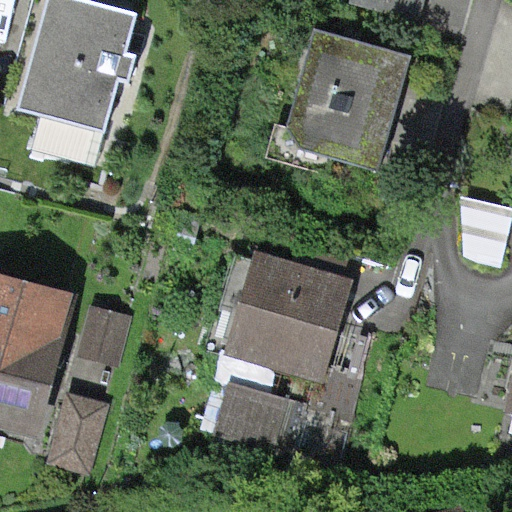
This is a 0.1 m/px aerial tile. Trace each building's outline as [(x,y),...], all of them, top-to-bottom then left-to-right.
[(136,15),(79,0),(45,0),(30,57),(16,110),(41,116),(104,133),(136,15)] [(339,0),(410,18),(414,0),(339,0)] [(301,149),(378,171),(409,56),(367,45),(314,30),(285,128),(301,149)] [(0,177),(23,184),(41,116),(16,110),(0,105),(0,177)] [(0,240),(13,194),(0,190),(0,240)] [(511,214),(511,212),(464,201),(467,251),(477,261),(503,261),(511,214)] [(201,218),(185,213),(174,249),(190,254),(201,218)] [(260,266),(237,347),(315,369),(335,297),(338,288),(260,266)] [(0,286),(0,417),(28,425),(43,369),(62,303),(0,286)] [(126,322),(93,313),(82,352),(115,361),(126,322)] [(206,484),(340,476),(352,419),(232,386),(206,484)] [(100,419),(66,409),(51,461),(85,470),(100,419)]
